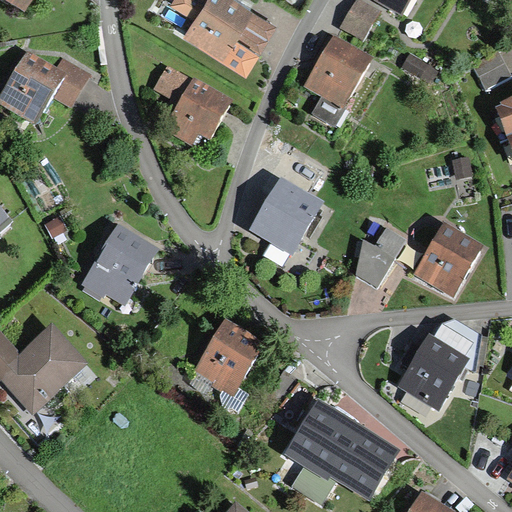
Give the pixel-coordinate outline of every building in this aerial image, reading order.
[(260,40),(269,25),(228,0),(203,0),(184,31),(242,67),(252,51),(231,38),(238,27),(260,40)] [(358,0),(341,29),(364,41),(381,12),(359,0),(358,0)] [(409,0),(374,0),(400,15),(409,0)] [(335,127),(374,61),(333,37),(305,85),(322,95),(311,113),(335,127)] [(489,90),(511,78),(511,75),(498,50),(474,63),(489,90)] [(426,86),(437,68),(408,51),(398,68),(426,86)] [(65,85),(23,60),(0,100),(0,103),(33,123),(48,97),(67,108),(85,78),(73,71),(65,85)] [(201,150),(225,104),(166,73),(156,92),(182,105),(168,134),(201,150)] [(495,110),(511,155),(511,99),(501,104),(502,108),(495,110)] [(453,161),(456,178),(471,175),(468,158),(453,161)] [(249,231),(292,256),(325,201),(282,176),(249,231)] [(44,231),(48,240),(64,233),(59,223),(44,231)] [(454,295),(483,245),(444,223),(416,273),(454,295)] [(359,277),(378,288),(408,237),(389,226),(376,248),(364,241),(359,277)] [(84,286),(117,306),(149,255),(116,235),(84,286)] [(399,389),(431,408),(470,344),(438,325),(399,389)] [(195,373),(229,394),(257,349),(222,328),(195,373)] [(0,381),(31,414),(79,368),(46,335),(16,363),(0,346),(0,381)] [(292,424),(308,397),(281,381),(264,408),(292,424)] [(372,493),(391,462),(317,416),(284,468),(319,490),(333,469),(372,493)] [(434,511),(417,502),(411,511),(434,511)]
